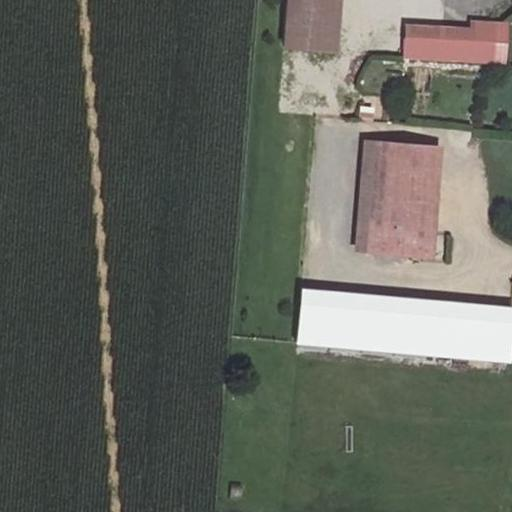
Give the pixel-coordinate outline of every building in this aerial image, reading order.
[(287,0),(286,15),(283,47),(335,51),(339,0),(287,0)] [(468,42),(405,36),(404,56),(490,62),(493,25),(470,22),(468,42)] [(493,25),(490,62),(500,62),(503,26),(493,25)] [(364,142),(354,247),(429,254),(438,148),(364,142)] [(509,311),(300,291),(295,340),(504,360),(509,311)]
